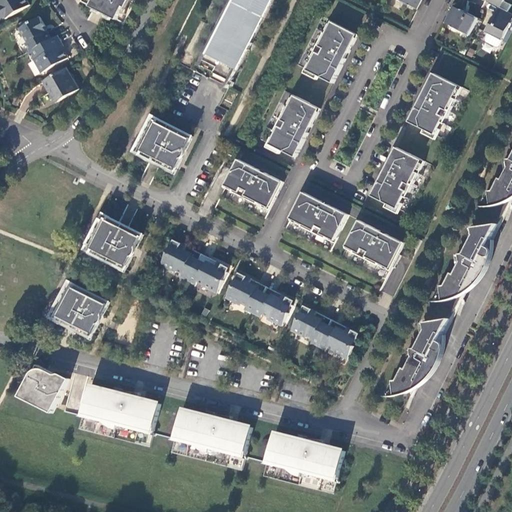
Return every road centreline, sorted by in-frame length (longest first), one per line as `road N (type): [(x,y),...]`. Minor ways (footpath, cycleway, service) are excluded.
road 1 (residential): [(339,424),(0,340)]
road 2 (residential): [(511,227),(404,440),(339,424)]
road 3 (residential): [(263,254),(388,318),(339,424)]
road 4 (residential): [(48,145),(263,254)]
road 5 (primary): [(511,344),(429,511)]
road 6 (residential): [(320,167),(352,183),(415,47)]
road 7 (residential): [(155,0),(96,107),(48,145)]
road 8 (residential): [(320,167),(385,33)]
road 9 (primary): [(452,511),(511,395)]
